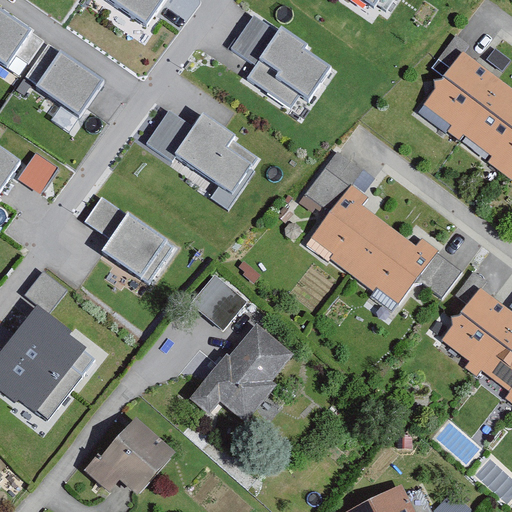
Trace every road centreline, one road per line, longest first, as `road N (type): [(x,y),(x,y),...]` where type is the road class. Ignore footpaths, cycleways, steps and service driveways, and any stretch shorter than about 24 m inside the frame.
road 1 (residential): [(0,298),(217,0)]
road 2 (residential): [(360,145),(511,259)]
